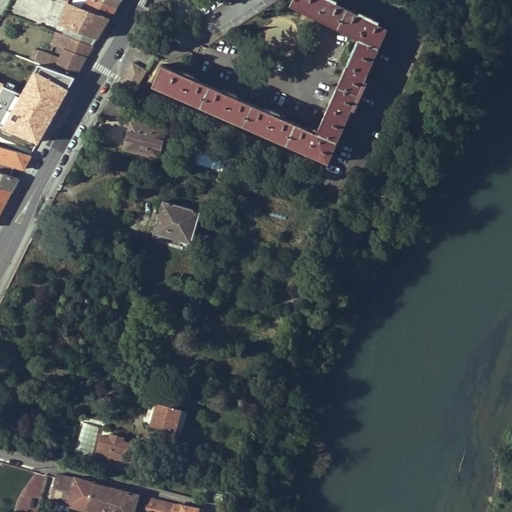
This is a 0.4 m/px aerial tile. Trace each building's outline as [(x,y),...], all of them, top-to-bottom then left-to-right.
[(54,0),(54,1),(66,6),(59,26),(57,32),(69,37),(93,46),(110,17),(72,4),(68,2),(61,0),(54,0)] [(110,17),(116,7),(96,0),(87,0),(85,4),(73,0),(72,4),(110,17)] [(359,37),(318,129),(309,125),(307,128),(285,118),(280,116),(281,113),(273,109),(271,113),(265,110),(242,99),(237,97),(238,94),(230,90),(228,94),(222,91),(198,80),(194,78),(195,75),(187,72),(186,75),(179,72),(162,64),(153,85),(327,164),(352,108),(351,108),(388,28),(379,24),(373,21),(375,18),(366,14),(365,16),(359,14),(336,3),(331,1),(331,0),(293,0),(290,6),(359,37)] [(39,26),(57,32),(59,26),(46,21),(47,19),(42,17),(39,26)] [(52,45),(64,49),(69,37),(57,32),(52,45)] [(75,77),(93,46),(69,37),(64,49),(61,58),(39,50),(39,51),(35,49),(31,60),(75,77)] [(25,58),(31,60),(35,49),(30,48),(25,58)] [(18,55),(15,63),(13,62),(7,80),(62,100),(75,77),(31,60),(25,58),(18,55)] [(4,79),(7,80),(13,62),(11,61),(4,79)] [(145,70),(131,62),(120,82),(134,90),(145,70)] [(121,108),(124,109),(126,106),(110,99),(102,114),(119,118),(121,108)] [(158,157),(165,131),(131,122),(124,148),(158,157)] [(0,131),(0,145),(32,154),(38,143),(0,131)] [(0,145),(0,161),(23,168),(32,154),(0,145)] [(198,166),(221,169),(223,156),(200,154),(198,166)] [(0,188),(12,191),(18,178),(0,172),(0,188)] [(203,201),(212,204),(218,185),(209,182),(203,201)] [(0,188),(0,208),(3,209),(12,191),(0,188)] [(163,201),(154,232),(192,243),(201,211),(163,201)] [(188,411),(152,401),(148,415),(147,417),(147,419),(148,421),(149,422),(155,425),(182,432),(188,411)] [(108,457),(106,465),(138,473),(142,457),(127,453),(130,443),(122,441),(123,437),(110,434),(109,437),(103,436),(97,454),(108,457)] [(57,474),(57,478),(50,500),(88,510),(95,482),(76,477),(75,478),(57,474)] [(95,482),(88,510),(95,511),(104,511),(111,486),(95,482)] [(134,511),(139,494),(111,486),(104,511),(134,511)] [(224,501),(225,494),(215,492),(214,499),(224,501)] [(159,499),(147,496),(145,506),(157,509),(159,499)] [(173,511),(175,504),(163,501),(160,511),(173,511)] [(181,503),(175,504),(173,511),(203,511),(204,509),(181,503)]
